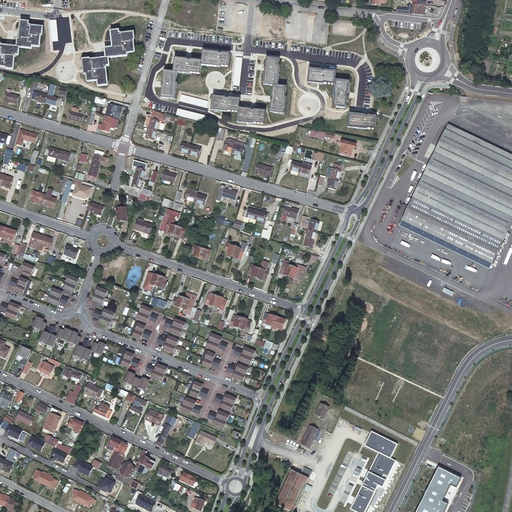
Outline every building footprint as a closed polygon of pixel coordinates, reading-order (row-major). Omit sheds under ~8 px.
[(425,0),(412,0),(412,5),(408,5),(408,9),(398,8),(398,12),(414,14),(425,15),(426,0),(425,0)] [(247,4),(233,3),(229,34),(243,35),(247,4)] [(300,13),(297,43),(311,45),(314,14),(300,13)] [(2,44),(0,44),(0,66),(7,67),(7,69),(14,70),(16,57),(17,57),(17,55),(20,56),(20,48),(33,49),(33,47),(41,47),(42,36),(43,36),(44,28),(31,26),(31,25),(29,25),(30,22),(22,22),(20,39),(19,40),(18,47),(2,46),(2,44)] [(119,30),(111,31),(113,47),(105,48),(106,58),(90,59),(91,58),(82,59),(84,74),(87,74),(88,81),(98,80),(98,85),(108,84),(106,67),(107,67),(107,66),(110,65),(109,57),(127,55),(127,53),(135,52),(133,40),(135,40),(134,32),(121,34),(121,32),(119,33),(119,30)] [(222,51),(202,49),(201,65),(220,67),(221,66),(228,67),(229,55),(222,54),(222,51)] [(191,58),(175,56),(173,72),(189,74),(189,73),(200,74),(201,61),(191,60),(191,58)] [(263,65),(261,84),(277,86),(279,67),(278,67),(279,60),(266,58),(265,66),(263,65)] [(309,68),(307,85),(317,86),(317,85),(323,85),(324,84),(334,85),(335,73),(325,72),(325,69),(309,68)] [(160,81),(159,97),(174,99),(176,83),(175,83),(176,72),(164,71),(162,81),(160,81)] [(351,83),(335,81),(333,97),(334,97),(333,108),(345,109),(347,98),(349,98),(351,83)] [(285,88),(273,86),(271,97),(270,96),(268,112),(284,114),(285,98),(284,98),(285,88)] [(6,92),(4,100),(17,104),(19,96),(6,92)] [(46,103),(49,95),(37,92),(35,100),(46,103)] [(229,96),(213,94),(211,112),(220,113),(221,111),(227,112),(227,111),(238,112),(238,107),(239,99),(228,98),(229,96)] [(58,98),(49,95),(46,103),(56,106),(58,98)] [(108,105),(105,115),(114,117),(116,108),(108,105)] [(72,106),(69,119),(82,123),(84,115),(77,112),(78,107),(72,106)] [(254,108),(238,107),(236,124),(246,125),(246,124),(253,124),(253,123),(264,124),(265,112),(254,110),(254,108)] [(149,126),(148,128),(157,131),(162,113),(153,111),(151,120),(149,126)] [(349,113),(347,128),(368,131),(368,129),(374,130),(375,117),(368,117),(368,115),(349,113)] [(114,117),(105,115),(103,121),(102,126),(110,129),(111,126),(113,117),(114,117)] [(185,125),(186,118),(177,117),(177,125),(185,125)] [(511,151),(449,122),(445,129),(511,160),(511,151)] [(157,131),(148,128),(146,138),(154,140),(157,131)] [(511,160),(445,129),(401,222),(492,266),(511,222),(511,160)] [(224,131),(218,130),(216,140),(222,141),(224,131)] [(24,131),(22,139),(35,143),(37,135),(24,131)] [(0,132),(0,141),(6,144),(8,135),(0,132)] [(248,137),(247,143),(254,145),(256,139),(248,137)] [(223,150),(233,153),(235,144),(226,142),(223,150)] [(245,145),(236,142),(235,144),(233,153),(242,156),(245,145)] [(342,142),(340,149),(341,150),(340,155),(340,156),(342,157),(343,155),(350,157),(351,154),(353,154),(355,146),(342,142)] [(180,151),(189,154),(192,145),(182,143),(180,151)] [(192,145),(189,154),(199,156),(202,148),(192,145)] [(276,145),(274,152),(282,154),(284,147),(276,145)] [(50,156),(58,158),(60,150),(52,148),(50,156)] [(60,150),(58,158),(68,161),(71,153),(60,150)] [(94,154),(91,165),(99,167),(101,160),(106,162),(108,158),(102,157),(103,153),(95,151),(94,154)] [(314,151),(312,158),(321,161),(323,154),(314,151)] [(82,154),(80,161),(87,163),(89,156),(82,154)] [(300,172),(302,164),(292,161),(290,169),(300,172)] [(17,169),(25,172),(26,165),(19,163),(17,169)] [(258,164),(256,173),(270,177),(272,168),(258,164)] [(312,166),(302,164),(300,172),(309,175),(312,166)] [(330,178),(339,180),(342,167),(334,164),(331,175),(330,178)] [(99,167),(91,165),(88,176),(90,177),(96,179),(99,167)] [(137,167),(134,177),(143,179),(146,170),(137,167)] [(177,175),(164,171),(161,179),(174,183),(177,175)] [(0,178),(2,179),(0,183),(10,187),(13,178),(7,176),(2,174),(0,173),(0,178)] [(90,177),(88,176),(86,182),(94,184),(96,179),(90,177)] [(143,179),(134,177),(131,187),(140,189),(143,179)] [(336,190),(339,180),(330,178),(327,187),(336,190)] [(77,183),(73,194),(85,197),(88,196),(91,187),(77,183)] [(70,186),(67,185),(62,201),(66,202),(70,186)] [(30,200),(43,205),(45,200),(41,198),(43,194),(42,193),(43,189),(40,188),(39,192),(33,190),(30,200)] [(45,200),(43,205),(53,208),(57,199),(51,196),(53,190),(49,188),(46,195),(43,194),(41,198),(45,200)] [(143,189),(140,197),(149,201),(152,192),(143,189)] [(231,190),(229,190),(225,189),(222,196),(236,200),(238,193),(231,190)] [(195,202),(197,193),(188,191),(185,199),(195,202)] [(207,196),(197,193),(195,202),(205,205),(207,196)] [(164,198),(162,205),(171,207),(173,201),(164,198)] [(175,201),(173,209),(181,211),(184,204),(175,201)] [(91,202),(88,211),(102,215),(105,207),(91,202)] [(127,203),(117,204),(117,209),(118,209),(119,220),(128,219),(127,203)] [(206,220),(210,221),(214,206),(210,205),(208,212),(206,220)] [(284,206),(282,215),(287,216),(296,219),(299,210),(284,206)] [(246,217),(255,219),(257,211),(248,208),(246,217)] [(257,211),(255,219),(265,222),(267,214),(257,211)] [(229,227),(231,222),(224,220),(225,217),(217,215),(215,222),(229,227)] [(302,216),(299,227),(308,229),(317,231),(319,222),(311,220),(309,225),(304,223),(306,217),(302,216)] [(236,219),(233,227),(240,229),(243,221),(236,219)] [(165,233),(173,236),(177,226),(171,224),(172,223),(168,221),(165,233)] [(492,266),(401,222),(398,229),(489,272),(492,266)] [(138,223),(134,233),(148,237),(151,229),(143,226),(144,225),(138,223)] [(0,225),(0,236),(3,238),(1,243),(4,244),(6,239),(14,241),(17,232),(0,225)] [(177,226),(173,236),(178,237),(182,238),(185,229),(177,226)] [(265,232),(263,237),(269,239),(272,229),(269,228),(267,233),(265,232)] [(317,231),(308,229),(305,239),(314,241),(317,231)] [(40,245),(43,236),(34,233),(29,246),(34,248),(36,244),(40,245)] [(295,236),(292,235),(290,240),(288,239),(286,244),(292,246),(295,236)] [(53,239),(43,236),(40,245),(43,246),(49,249),(53,239)] [(227,254),(232,256),(236,247),(230,245),(231,243),(227,242),(224,249),(228,250),(227,254)] [(247,244),(242,242),(240,248),(236,247),(232,256),(241,260),(246,248),(247,244)] [(193,256),(199,258),(202,249),(197,247),(197,245),(193,244),(191,251),(195,252),(193,256)] [(20,245),(20,247),(17,254),(22,256),(26,247),(20,245)] [(68,256),(77,260),(80,250),(72,247),(68,256)] [(202,249),(199,258),(207,261),(211,250),(207,249),(207,250),(202,249)] [(305,253),(299,250),(295,262),(301,264),(303,260),(302,260),(305,253)] [(275,253),(272,262),(277,264),(280,255),(275,253)] [(260,268),(257,278),(265,281),(269,270),(267,269),(269,263),(263,261),(260,268)] [(280,273),(289,276),(292,267),(287,265),(287,263),(283,262),(280,273)] [(23,275),(25,275),(30,277),(32,273),(33,273),(34,270),(33,269),(34,267),(24,263),(22,267),(23,267),(22,270),(24,270),(23,275)] [(248,275),(257,278),(260,268),(257,267),(258,265),(255,264),(255,265),(251,264),(249,270),(249,271),(248,275)] [(292,267),(289,276),(293,277),(291,281),(297,282),(298,279),(301,280),(305,270),(302,269),(303,266),(297,264),(296,268),(292,267)] [(67,280),(66,282),(76,286),(78,282),(79,279),(77,279),(78,276),(71,273),(70,276),(68,275),(66,279),(67,280)] [(147,282),(156,285),(159,276),(151,273),(150,276),(149,276),(147,282)] [(159,276),(156,285),(164,289),(167,282),(165,281),(163,280),(164,278),(159,276)] [(11,281),(28,288),(31,282),(23,279),(21,278),(20,280),(19,280),(19,281),(12,278),(11,281)] [(25,295),(28,288),(11,281),(9,285),(16,288),(16,289),(17,289),(16,291),(25,295)] [(76,286),(66,282),(65,284),(64,284),(63,288),(64,289),(63,290),(63,292),(70,295),(72,292),(73,292),(74,290),(75,290),(76,286)] [(96,289),(94,293),(105,298),(106,295),(107,295),(108,291),(107,291),(108,288),(101,285),(100,288),(98,287),(97,289),(96,289)] [(62,294),(63,292),(52,288),(50,292),(51,292),(50,295),(68,302),(69,299),(62,296),(62,294)] [(105,298),(94,293),(93,297),(93,298),(92,300),(94,301),(93,304),(100,307),(101,304),(103,305),(105,300),(104,299),(105,298)] [(66,305),(68,302),(50,295),(49,298),(48,297),(47,301),(57,305),(58,303),(59,304),(59,302),(66,305)] [(172,304),(182,308),(185,298),(179,296),(178,299),(174,298),(172,304)] [(185,298),(182,308),(191,311),(195,302),(185,298)] [(209,310),(213,312),(216,302),(210,300),(207,299),(203,311),(208,313),(209,310)] [(0,305),(18,312),(19,310),(20,310),(21,306),(11,302),(10,304),(9,304),(8,305),(2,302),(0,305)] [(216,302),(213,312),(222,315),(225,305),(216,302)] [(17,315),(18,312),(0,305),(0,306),(0,309),(6,311),(5,313),(6,313),(5,315),(8,316),(16,319),(17,315)] [(151,312),(152,310),(141,305),(140,310),(139,313),(157,320),(158,316),(151,314),(152,312),(151,312)] [(115,313),(105,309),(104,311),(103,311),(103,312),(96,309),(94,312),(112,320),(113,318),(114,318),(115,313)] [(100,320),(99,322),(110,327),(112,322),(111,321),(112,320),(94,312),(93,316),(100,319),(99,320),(100,320)] [(136,319),(137,319),(147,323),(147,321),(148,321),(149,320),(155,322),(157,320),(139,313),(138,315),(136,319)] [(272,326),(275,316),(266,314),(263,323),(267,325),(266,328),(270,329),(271,326),(272,326)] [(230,325),(239,328),(242,318),(234,315),(230,325)] [(37,316),(35,320),(33,327),(35,328),(34,328),(39,330),(39,329),(41,330),(42,331),(46,323),(43,322),(43,320),(42,319),(42,318),(37,316)] [(284,319),(275,316),(272,326),(275,327),(281,329),(283,330),(286,320),(284,319)] [(242,318),(239,328),(243,329),(242,331),(248,333),(250,324),(251,321),(242,318)] [(165,323),(182,330),(183,328),(184,328),(186,323),(175,319),(174,321),(173,323),(166,320),(165,323)] [(145,327),(135,323),(133,329),(150,336),(151,333),(144,330),(145,327)] [(181,332),(182,330),(165,323),(164,326),(171,329),(170,330),(171,330),(170,333),(180,337),(182,333),(181,332)] [(45,332),(42,331),(38,341),(43,343),(43,342),(45,343),(53,326),(49,325),(47,331),(45,331),(45,332)] [(52,347),(56,336),(54,336),(54,335),(53,334),(56,327),(53,326),(45,343),(47,344),(47,345),(52,347)] [(64,340),(67,341),(68,338),(67,338),(66,337),(65,337),(64,336),(63,335),(62,334),(61,333),(60,331),(59,330),(59,329),(56,336),(57,337),(60,338),(60,339),(64,341),(64,340)] [(68,338),(71,331),(68,329),(67,330),(64,329),(64,331),(60,329),(59,330),(60,331),(61,333),(62,334),(63,335),(64,336),(65,337),(66,337),(67,338),(68,338)] [(130,336),(140,340),(140,338),(141,339),(142,337),(148,340),(150,336),(133,329),(130,336)] [(253,336),(251,342),(263,347),(265,347),(266,343),(256,340),(259,330),(255,329),(253,336)] [(71,331),(68,338),(69,339),(70,339),(71,340),(73,340),(74,340),(76,340),(77,340),(78,340),(80,339),(81,338),(77,336),(78,334),(76,333),(71,331)] [(209,339),(209,341),(226,348),(227,345),(220,342),(221,341),(220,341),(221,338),(210,334),(209,338),(209,339)] [(158,340),(176,347),(176,345),(177,345),(179,341),(168,336),(167,339),(166,340),(159,337),(158,340)] [(0,355),(6,358),(10,349),(4,346),(6,343),(0,339),(0,355)] [(79,346),(78,345),(73,356),(78,357),(80,358),(87,340),(84,339),(81,346),(80,345),(79,346)] [(87,361),(91,351),(88,350),(89,349),(88,348),(90,341),(87,340),(80,358),(82,359),(87,361)] [(174,349),(176,347),(158,340),(157,343),(164,346),(163,347),(164,348),(163,350),(173,354),(175,349),(174,349)] [(226,348),(209,341),(208,343),(207,343),(205,347),(206,348),(215,352),(216,349),(217,350),(218,348),(224,351),(226,348)] [(101,355),(103,350),(106,344),(101,343),(99,342),(98,344),(94,343),(91,351),(92,351),(95,353),(99,354),(101,355)] [(22,347),(18,355),(27,359),(31,351),(22,347)] [(234,351),(252,359),(252,357),(253,357),(255,352),(245,348),(244,350),(243,350),(242,351),(235,348),(234,351)] [(178,356),(185,359),(188,352),(181,349),(178,356)] [(124,351),(121,357),(138,364),(140,361),(133,358),(133,357),(132,357),(133,355),(124,351)] [(204,351),(202,358),(219,365),(220,362),(214,359),(214,358),(213,357),(214,355),(204,351)] [(251,361),(252,359),(234,351),(233,355),(240,357),(239,359),(240,359),(239,361),(249,366),(251,361)] [(138,364),(121,357),(118,364),(126,367),(128,368),(129,365),(130,366),(130,365),(137,367),(138,364)] [(219,365),(202,358),(199,365),(209,368),(210,366),(211,365),(218,368),(219,365)] [(31,363),(28,361),(23,372),(26,374),(31,363)] [(45,362),(41,371),(40,373),(41,374),(47,377),(49,377),(50,376),(54,367),(45,362)] [(146,367),(164,375),(165,372),(165,373),(167,368),(157,364),(156,366),(155,366),(155,367),(147,364),(146,367)] [(229,365),(227,368),(245,375),(245,373),(246,374),(248,369),(238,365),(237,367),(236,367),(235,368),(229,365)] [(70,368),(66,376),(71,378),(72,376),(80,380),(82,375),(77,373),(78,371),(70,367),(70,368)] [(163,377),(164,375),(146,367),(145,371),(152,374),(152,375),(151,377),(154,378),(162,382),(164,377),(163,377)] [(245,375),(227,368),(226,372),(233,374),(232,376),(233,376),(232,378),(243,382),(244,378),(245,375)] [(131,385),(134,386),(138,378),(134,377),(134,375),(131,374),(131,373),(128,371),(128,372),(124,382),(126,383),(126,384),(131,386),(131,385)] [(138,378),(134,386),(138,387),(137,388),(142,390),(142,389),(145,390),(148,381),(149,380),(145,378),(144,379),(142,378),(141,380),(138,378)] [(192,381),(189,388),(207,395),(208,391),(201,389),(202,387),(201,387),(202,385),(192,381)] [(84,392),(95,398),(99,400),(104,391),(99,389),(88,383),(84,392)] [(108,383),(106,387),(115,391),(117,392),(119,393),(121,389),(112,385),(108,383)] [(207,395),(189,388),(186,394),(196,398),(197,395),(198,396),(199,395),(205,398),(207,395)] [(3,392),(0,398),(0,404),(7,408),(13,397),(3,392)] [(20,392),(15,401),(20,403),(24,394),(20,392)] [(67,401),(73,404),(78,395),(72,392),(67,401)] [(129,392),(126,399),(132,402),(136,396),(131,394),(130,393),(129,392)] [(215,398),(232,405),(233,403),(234,403),(236,399),(225,394),(224,397),(223,396),(223,398),(216,395),(215,398)] [(183,402),(182,404),(200,411),(201,408),(194,406),(195,404),(194,404),(195,402),(185,398),(184,397),(182,402),(183,402)] [(231,408),(232,405),(215,398),(213,401),(220,404),(220,405),(221,405),(219,408),(230,412),(232,408),(231,408)] [(100,402),(95,412),(108,419),(112,412),(109,411),(111,408),(100,402)] [(40,403),(37,409),(48,415),(51,408),(40,403)] [(200,411),(182,404),(181,407),(180,406),(179,410),(189,415),(190,413),(191,413),(192,412),(199,415),(200,411)] [(142,410),(134,405),(131,410),(133,411),(132,412),(134,413),(135,412),(138,413),(140,414),(142,410)] [(321,408),(316,419),(325,424),(330,413),(321,408)] [(150,409),(145,419),(159,426),(164,416),(150,409)] [(33,418),(19,411),(16,419),(30,425),(33,418)] [(208,415),(225,422),(226,420),(227,420),(229,416),(218,411),(217,413),(216,413),(216,414),(209,412),(208,415)] [(51,412),(44,428),(54,432),(61,416),(51,412)] [(224,424),(225,422),(208,415),(207,418),(213,421),(213,422),(214,422),(213,424),(223,429),(225,424),(224,424)] [(79,433),(84,424),(72,418),(68,425),(75,429),(75,430),(79,433)] [(162,431),(155,444),(161,447),(168,433),(162,431)] [(201,431),(196,442),(203,445),(205,442),(213,446),(216,438),(201,431)] [(233,431),(231,437),(238,440),(240,434),(233,431)] [(311,431),(302,449),(311,453),(319,435),(311,431)] [(398,444),(372,431),(364,446),(378,453),(350,509),(356,511),(365,511),(378,485),(383,488),(396,461),(391,458),(398,444)] [(23,432),(19,438),(37,447),(40,441),(23,432)] [(46,442),(51,446),(54,441),(55,438),(49,435),(46,442)] [(111,436),(105,448),(107,449),(112,452),(114,447),(125,452),(128,447),(127,444),(113,438),(111,436)] [(116,480),(41,441),(37,447),(113,487),(116,480)] [(54,441),(51,446),(68,454),(72,448),(66,445),(65,446),(54,441)] [(114,447),(112,452),(114,453),(108,466),(117,470),(124,456),(125,452),(114,447)] [(145,457),(147,452),(144,450),(137,463),(141,465),(141,464),(145,457)] [(149,459),(145,457),(141,464),(141,465),(138,470),(137,471),(142,474),(146,466),(152,470),(154,465),(148,461),(149,459)] [(94,460),(90,466),(97,469),(100,463),(94,460)] [(4,461),(0,469),(9,473),(13,465),(12,465),(4,461)] [(123,466),(122,465),(119,470),(120,471),(120,472),(130,478),(135,469),(135,468),(124,463),(123,466)] [(171,480),(175,473),(161,466),(158,473),(171,480)] [(461,478),(438,467),(415,511),(444,511),(449,504),(443,501),(451,485),(457,488),(461,478)] [(304,468),(301,475),(309,479),(312,472),(304,468)] [(33,478),(42,483),(47,473),(44,472),(43,473),(37,470),(33,478)] [(292,471),(277,502),(288,507),(286,510),(290,511),(293,511),(309,479),(292,471)] [(47,473),(42,483),(54,489),(58,481),(52,478),(53,476),(47,473)] [(184,473),(181,480),(193,486),(197,479),(184,473)] [(116,476),(115,479),(121,482),(129,486),(131,483),(116,476)] [(175,483),(173,489),(182,493),(184,487),(175,483)] [(72,498),(79,502),(84,494),(80,492),(74,489),(72,493),(75,494),(72,498)] [(9,498),(4,496),(0,494),(0,504),(4,507),(9,498)] [(84,494),(79,502),(90,507),(92,503),(94,504),(96,500),(90,497),(84,494)] [(194,503),(192,506),(197,508),(196,510),(201,511),(205,501),(207,502),(209,499),(202,496),(200,499),(196,498),(194,503)] [(14,499),(9,497),(9,498),(4,507),(13,511),(15,507),(18,508),(20,504),(13,501),(14,499)] [(171,511),(173,509),(159,502),(154,499),(151,505),(157,508),(158,507),(167,511),(171,511)]
